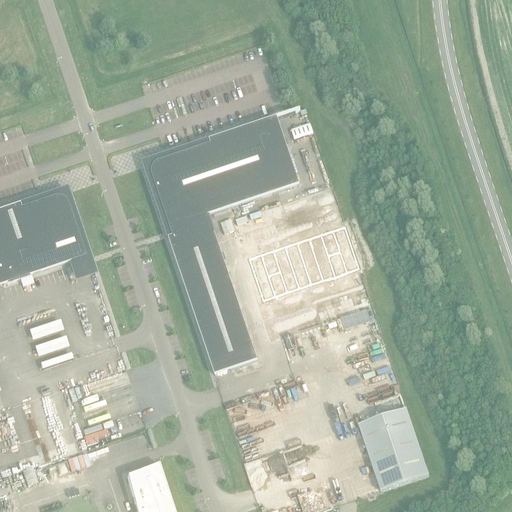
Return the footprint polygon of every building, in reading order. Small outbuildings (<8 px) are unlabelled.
[(215,376),(257,362),(208,217),(299,186),(277,121),(300,113),(300,111),(209,141),(210,146),(157,163),(155,165),(153,167),(151,170),(151,173),(151,176),(172,238),(168,240),(178,269),(215,376)] [(0,286),(85,258),(67,204),(65,202),(63,200),(60,198),(57,198),(54,198),(20,209),(19,205),(0,211),(0,286)] [(344,227),(248,259),(263,302),(358,269),(344,227)] [(358,427),(380,493),(428,477),(406,411),(358,427)] [(126,477),(136,511),(173,511),(158,466),(126,477)]
